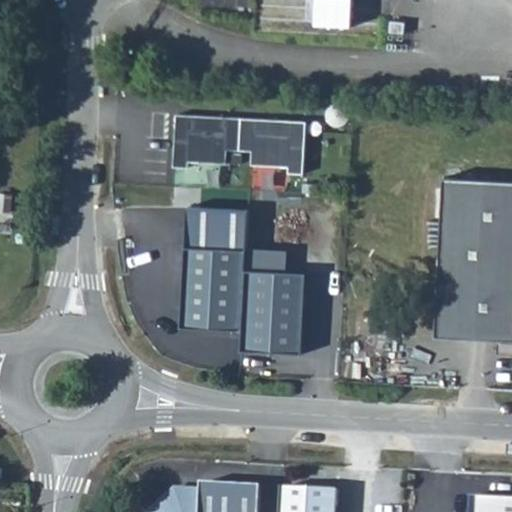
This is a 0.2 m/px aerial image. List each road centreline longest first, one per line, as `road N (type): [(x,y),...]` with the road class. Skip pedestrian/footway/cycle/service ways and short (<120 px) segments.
road 1 (unclassified): [(511,423),(116,398)]
road 2 (unclassified): [(88,0),(69,337)]
